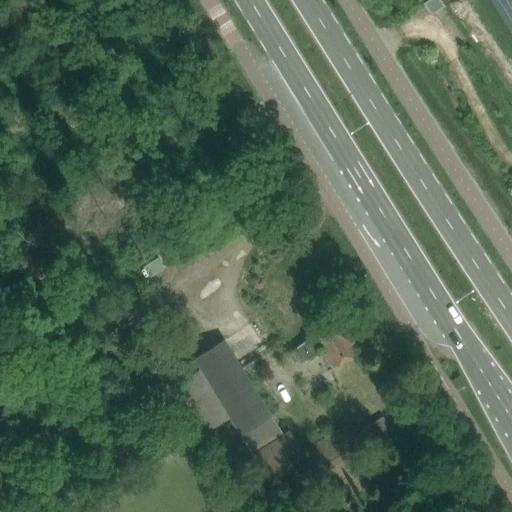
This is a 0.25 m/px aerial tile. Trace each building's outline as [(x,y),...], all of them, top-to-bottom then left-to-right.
[(441,0),(427,0),(424,3),(432,15),(445,5),(441,0)] [(511,0),(495,0),(502,13),(511,8),(511,0)] [(150,277),(165,268),(157,256),(143,265),(150,277)] [(341,329),(336,321),(297,347),(306,361),(323,350),(335,368),(357,352),(352,344),(354,342),(344,327),(341,329)] [(285,435),(224,341),(196,359),(235,419),(227,424),(234,435),(242,430),(284,496),(319,474),(338,503),(380,477),(347,426),(305,453),(291,431),(285,435)] [(382,415),(364,427),(371,438),(389,426),(382,415)]
